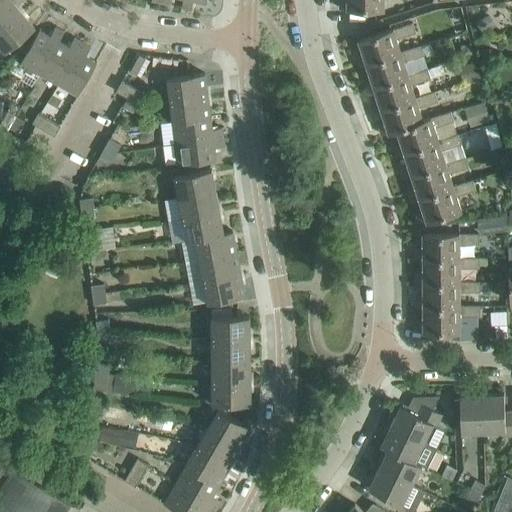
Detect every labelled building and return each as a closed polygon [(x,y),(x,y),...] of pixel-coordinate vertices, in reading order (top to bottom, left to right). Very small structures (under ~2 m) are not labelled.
[(0,0),(0,27),(21,10),(12,0),(0,0)] [(183,0),(182,7),(191,9),(193,0),(195,0),(206,2),(206,0),(183,0)] [(339,0),(340,8),(383,9),(383,0),(339,0)] [(35,27),(21,10),(0,27),(0,44),(6,51),(35,27)] [(412,22),(393,29),(359,40),(363,54),(356,56),(359,65),(420,46),(420,45),(401,52),(396,39),(416,32),(412,22)] [(39,29),(29,47),(20,62),(40,73),(64,31),(55,27),(50,36),(39,29)] [(64,32),(64,31),(40,73),(59,84),(82,42),(74,37),(69,45),(59,40),(64,32)] [(91,47),(82,42),(59,84),(60,85),(78,95),(97,62),(86,55),(91,47)] [(423,55),(420,46),(359,65),(359,66),(367,64),(371,77),(364,79),(367,88),(374,86),(427,69),(427,68),(408,74),(404,61),(423,55)] [(130,71),(136,74),(145,58),(138,55),(130,71)] [(427,69),(374,86),(378,99),(371,102),(374,111),(381,109),(415,97),(411,84),(430,78),(427,69)] [(167,78),(170,97),(170,99),(208,95),(205,73),(167,78)] [(144,92),(122,80),(116,91),(127,97),(139,102),(144,92)] [(415,97),(381,109),(386,122),(378,125),(382,134),(397,129),(423,120),(418,107),(438,101),(434,91),(415,97)] [(211,116),(208,95),(170,99),(173,121),(211,116)] [(127,97),(123,106),(134,112),(139,102),(127,97)] [(12,103),(7,111),(1,122),(9,127),(20,108),(12,103)] [(485,103),(466,108),(470,124),(490,119),(485,103)] [(20,108),(9,127),(18,132),(24,121),(16,116),(20,108)] [(457,135),(450,111),(423,120),(397,129),(401,142),(394,145),(397,154),(404,152),(457,135)] [(61,125),(42,114),(36,125),(55,136),(61,125)] [(212,128),(211,116),(173,121),(175,143),(223,137),(222,127),(212,128)] [(441,150),(460,144),(457,135),(404,152),(409,165),(402,168),(405,177),(412,175),(412,174),(446,164),(445,163),(441,150)] [(224,146),(223,137),(175,143),(178,163),(178,164),(216,160),(215,147),(224,146)] [(121,144),(110,138),(105,146),(116,153),(121,144)] [(105,146),(100,155),(111,161),(116,153),(105,146)] [(465,157),(445,163),(446,164),(412,174),(412,175),(416,188),(409,190),(412,200),(419,198),(419,197),(453,187),(453,186),(449,173),(468,167),(465,157)] [(212,168),(192,172),(174,175),(178,197),(216,190),(212,168)] [(456,196),(475,190),(472,180),(453,186),(453,187),(419,197),(419,198),(423,211),(416,213),(419,223),(461,210),(456,196)] [(220,211),(216,190),(178,197),(182,218),(220,211)] [(92,197),(80,199),(81,208),(94,207),(92,197)] [(95,217),(94,207),(81,208),(82,218),(95,217)] [(224,232),(220,211),(182,218),(186,239),(233,231),(224,232)] [(98,240),(97,228),(84,229),(85,242),(87,252),(99,250),(98,240)] [(237,253),(233,231),(186,239),(186,240),(196,239),(200,259),(237,253)] [(459,233),(443,233),(423,233),(423,248),(416,248),(416,257),(479,259),(479,257),(459,258),(459,244),(479,244),(479,234),(459,234),(459,233)] [(101,260),(99,250),(87,252),(88,261),(101,260)] [(241,274),(237,253),(200,259),(204,281),(241,274)] [(479,259),(416,257),(416,258),(423,258),(423,272),(416,272),(416,282),(479,282),(479,281),(459,282),(459,268),(479,268),(479,259)] [(245,296),(241,274),(204,281),(208,302),(245,296)] [(479,282),(416,282),(416,283),(423,283),(423,296),(416,296),(416,306),(480,307),(480,305),(459,306),(459,292),(493,292),(492,283),(479,283),(479,282)] [(104,283),(91,285),(92,294),(105,293),(104,283)] [(106,302),(105,293),(92,294),(94,304),(106,302)] [(480,307),(416,306),(416,307),(423,306),(423,320),(416,320),(416,331),(459,330),(459,316),(480,316),(480,307)] [(250,338),(250,316),(211,316),(212,338),(250,338)] [(109,319),(96,320),(97,331),(110,329),(109,319)] [(110,329),(97,331),(99,340),(111,338),(110,329)] [(250,359),(250,338),(212,338),(212,360),(250,359)] [(250,381),(250,359),(212,360),(212,381),(250,381)] [(109,363),(97,362),(95,372),(108,374),(109,363)] [(108,374),(95,372),(94,381),(106,383),(108,374)] [(251,403),(250,381),(212,381),(213,404),(251,403)] [(504,393),(482,394),(483,431),(505,431),(505,435),(511,434),(511,410),(505,411),(504,393)] [(483,431),(482,394),(460,395),(461,414),(461,432),(462,432),(463,441),(482,440),(482,431),(483,431)] [(105,397),(92,395),(90,404),(103,407),(105,397)] [(400,405),(390,425),(428,444),(443,414),(421,403),(416,413),(400,405)] [(103,407),(90,404),(89,414),(102,417),(103,407)] [(251,428),(218,409),(207,428),(240,447),(251,428)] [(436,448),(428,444),(390,425),(380,445),(387,449),(388,448),(414,461),(415,461),(427,467),(436,448)] [(99,430),(87,428),(85,438),(98,440),(99,430)] [(240,447),(207,428),(197,446),(230,466),(240,447)] [(98,440),(85,438),(84,448),(96,450),(98,440)] [(230,466),(197,446),(186,465),(219,484),(230,466)] [(388,448),(387,449),(378,467),(425,491),(435,471),(415,461),(414,461),(388,448)] [(136,461),(125,480),(136,486),(147,467),(136,461)] [(219,484),(186,465),(175,484),(216,508),(221,499),(213,495),(219,484)] [(457,470),(446,465),(442,475),(452,480),(457,470)] [(414,511),(425,491),(378,467),(368,487),(403,504),(402,506),(413,511),(414,511)] [(12,470),(0,489),(0,511),(64,511),(69,504),(12,470)] [(511,477),(508,476),(503,487),(511,490),(511,477)] [(475,480),(471,489),(481,494),(486,485),(475,480)] [(214,511),(216,508),(175,484),(174,486),(164,503),(179,511),(202,511),(203,511),(204,511),(214,511)] [(511,490),(503,487),(499,498),(511,503),(511,490)] [(481,494),(471,489),(466,498),(477,503),(481,494)] [(511,511),(511,503),(499,498),(498,502),(495,509),(502,511),(511,511)] [(377,511),(364,511),(355,503),(347,511),(385,511),(381,509),(377,511)]
